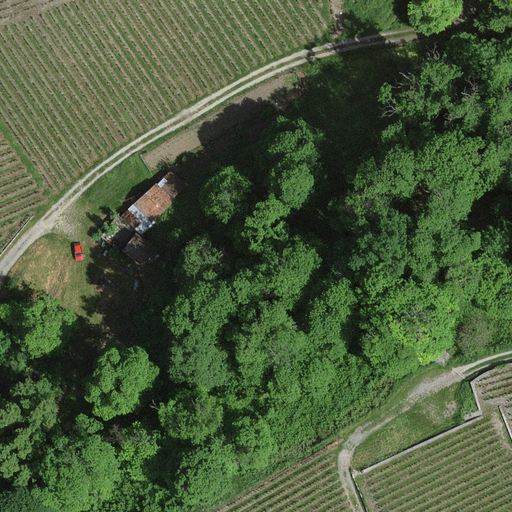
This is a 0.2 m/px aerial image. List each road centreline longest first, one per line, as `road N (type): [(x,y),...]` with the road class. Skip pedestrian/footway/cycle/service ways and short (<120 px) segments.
road 1 (track): [(511,26),(419,33),(282,63),(151,133),(79,194)]
road 2 (track): [(511,355),(461,373),(358,438),(345,474),(359,511)]
